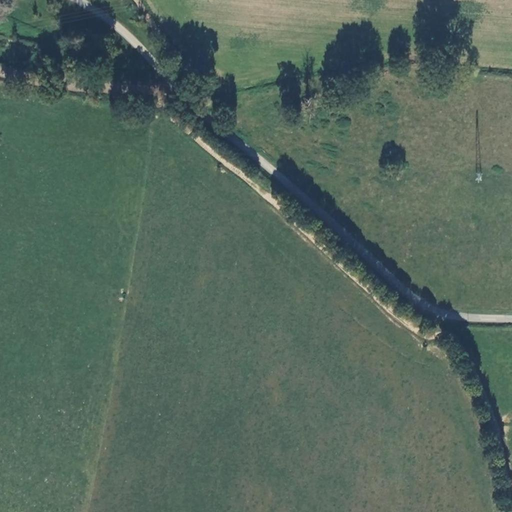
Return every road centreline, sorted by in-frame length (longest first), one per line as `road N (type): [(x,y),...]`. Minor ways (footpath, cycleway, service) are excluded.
road 1 (unclassified): [(511,318),(433,311),(412,297),(103,15),(76,0)]
road 2 (unknown): [(0,82),(133,102),(179,90)]
